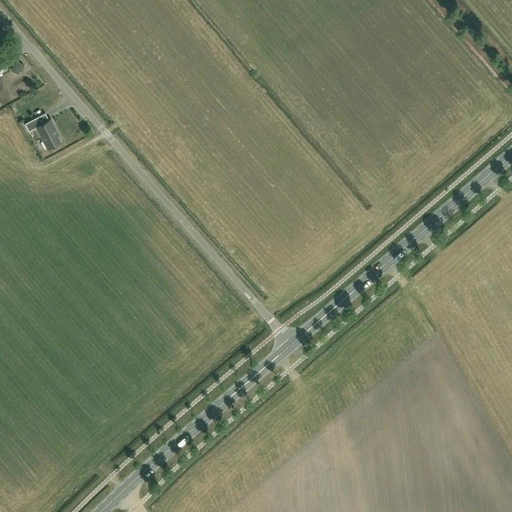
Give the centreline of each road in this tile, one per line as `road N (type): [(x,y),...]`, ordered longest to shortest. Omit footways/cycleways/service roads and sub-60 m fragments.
road 1 (unclassified): [(291,346),(0,13)]
road 2 (primary): [(291,346),(511,154)]
road 3 (primary): [(101,511),(291,346)]
